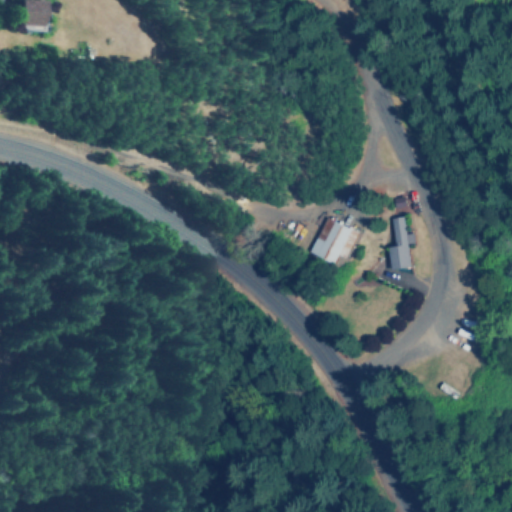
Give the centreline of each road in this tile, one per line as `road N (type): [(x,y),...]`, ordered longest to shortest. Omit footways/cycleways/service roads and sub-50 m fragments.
road 1 (tertiary): [(0,147),(152,209),(241,270),(356,394),(425,511)]
road 2 (residential): [(356,394),(440,290),(440,204),(343,27),(318,0)]
